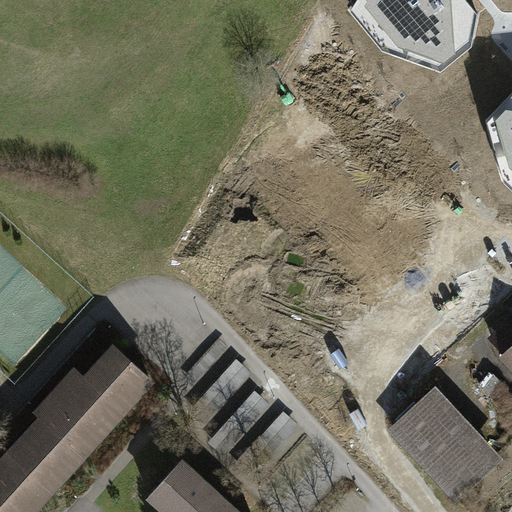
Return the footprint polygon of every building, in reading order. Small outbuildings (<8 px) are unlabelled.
[(467,0),(356,0),(351,9),(382,49),(442,71),(473,44),(478,13),(467,0)] [(511,97),(488,122),(505,182),(511,189),(511,97)] [(501,354),(497,357),(511,373),(511,316),(487,339),(501,354)] [(220,341),(185,379),(192,386),(227,348),(220,341)] [(0,511),(38,511),(91,455),(157,381),(113,345),(83,376),(75,368),(34,413),(39,417),(0,459),(0,511)] [(251,372),(236,359),(191,410),(206,423),(251,372)] [(501,459),(434,388),(388,431),(455,502),(501,459)] [(270,405),(255,392),(210,443),(224,456),(270,405)] [(283,412),(235,466),(241,472),(264,446),(273,454),(298,425),(283,412)] [(242,511),(184,458),(146,499),(160,511),(242,511)]
